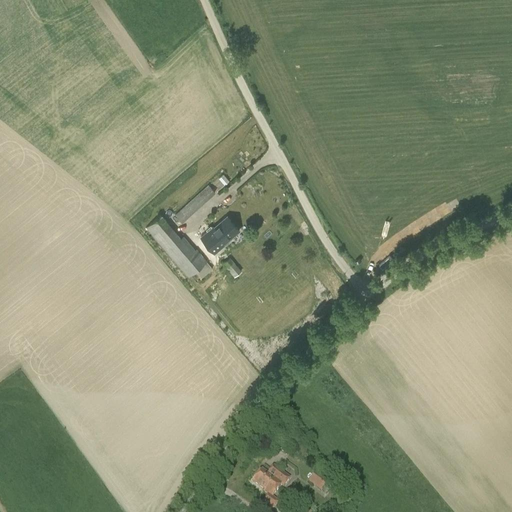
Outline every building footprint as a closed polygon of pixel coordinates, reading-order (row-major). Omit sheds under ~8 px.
[(175,215),(182,223),(215,193),(208,185),(175,215)] [(193,252),(161,215),(146,228),(188,278),(207,262),(197,249),(193,252)] [(225,243),(239,231),(227,216),(213,228),(212,227),(211,229),(201,237),(214,253),(226,244),(225,243)] [(230,258),(223,264),(234,277),(242,271),(230,258)] [(251,286),(255,282),(243,272),(239,276),(251,286)] [(264,480),(277,490),(280,486),(283,488),(290,479),(273,466),(267,475),(262,471),(253,483),(259,487),(264,480)] [(309,482),(321,492),(322,491),(324,493),(331,484),(328,482),(316,472),(309,482)] [(279,502),(272,497),(277,490),(264,480),(259,487),(265,492),(264,493),(268,496),(262,503),(272,511),(279,502)]
